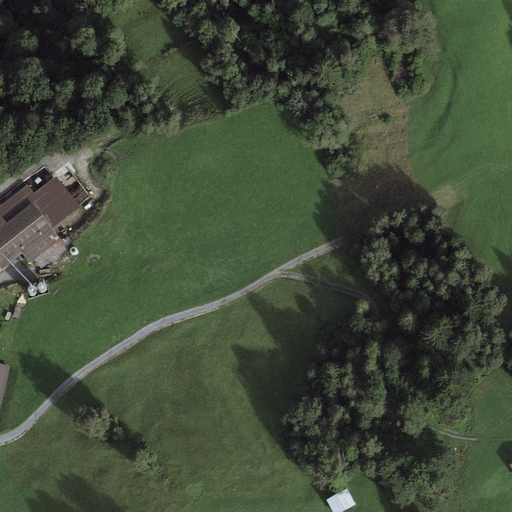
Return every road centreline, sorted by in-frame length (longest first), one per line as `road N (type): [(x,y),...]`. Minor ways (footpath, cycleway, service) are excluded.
road 1 (track): [(443,191),(225,301),(162,322),(0,439)]
road 2 (track): [(275,273),(382,304),(384,318),(357,378),(379,410),(466,437),(511,436)]
